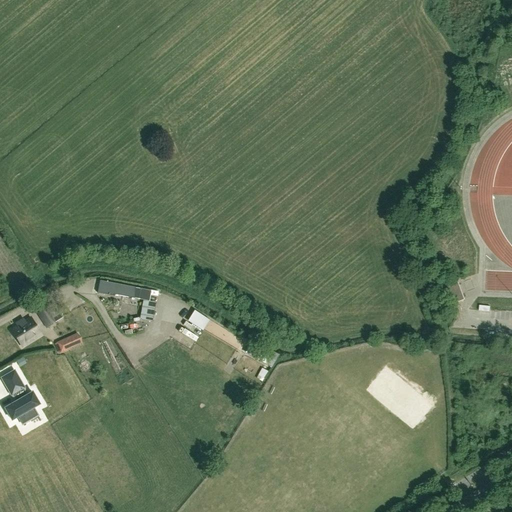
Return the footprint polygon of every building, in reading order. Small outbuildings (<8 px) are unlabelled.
[(147,297),(148,290),(100,281),(97,293),(114,296),(114,294),(124,296),(146,300),(147,297)] [(447,285),(454,304),(465,299),(458,281),(447,285)] [(153,322),(155,306),(150,306),(150,302),(143,301),(140,319),(153,322)] [(62,318),(59,312),(54,315),(51,312),(48,307),(38,313),(41,318),(47,327),(62,318)] [(22,347),(41,335),(31,318),(25,322),(24,319),(16,324),(17,327),(12,330),(22,347)] [(174,337),(184,323),(180,320),(169,333),(174,337)] [(61,352),(74,347),(69,336),(56,342),(61,352)] [(254,345),(249,355),(272,367),(278,356),(254,345)] [(24,388),(20,381),(14,371),(2,378),(8,389),(11,395),(12,395),(16,402),(5,408),(12,420),(18,417),(22,425),(38,416),(33,408),(39,404),(32,392),(27,395),(23,388),(24,388)]
